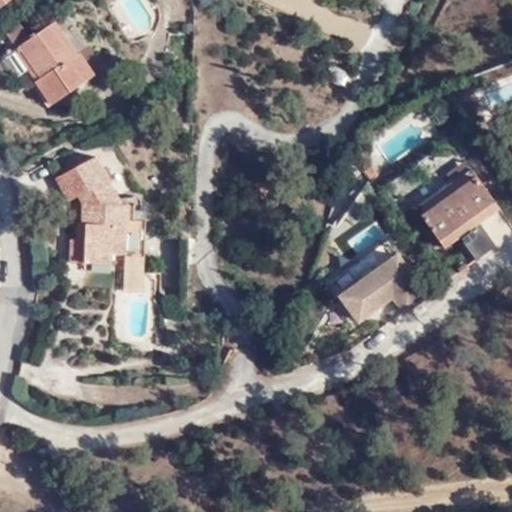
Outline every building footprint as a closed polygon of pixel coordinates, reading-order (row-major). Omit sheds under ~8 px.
[(54,22),(29,38),(19,45),(40,78),(36,80),(34,81),(50,106),(86,82),(69,58),(75,53),(54,22)] [(19,45),(29,38),(19,23),(5,32),(15,48),(19,45)] [(40,78),(19,45),(15,48),(13,48),(36,80),(40,78)] [(80,51),(75,53),(69,58),(86,82),(95,75),(80,51)] [(479,120),(469,126),(475,134),(484,129),(479,120)] [(87,239),(81,239),(70,238),(69,261),(111,262),(111,247),(127,247),(129,204),(121,203),(96,155),(56,179),(68,202),(78,195),(83,203),(82,217),(87,217),(87,239)] [(451,181),(468,169),(463,160),(445,172),(451,181)] [(455,236),(472,261),(511,233),(468,169),(451,181),(456,190),(437,203),(431,195),(414,207),(442,246),(455,236)] [(451,181),(431,195),(437,203),(456,190),(451,181)] [(36,192),(23,196),(27,208),(39,203),(36,192)] [(392,294),(400,305),(424,289),(388,239),(329,279),(358,319),(392,294)] [(400,305),(403,310),(426,293),(424,289),(400,305)]
